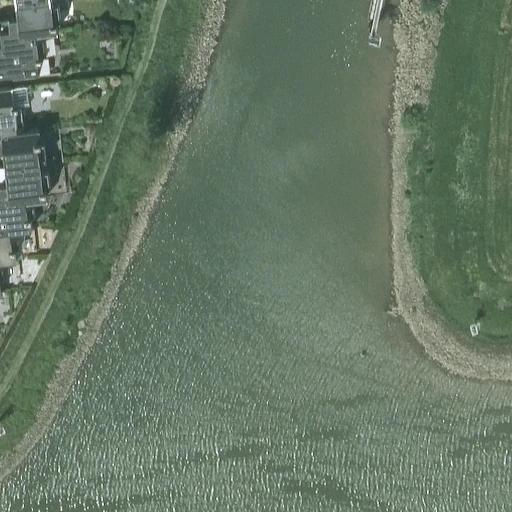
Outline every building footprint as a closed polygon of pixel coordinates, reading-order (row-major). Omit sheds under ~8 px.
[(59,0),(18,0),(20,8),(17,8),(18,15),(0,17),(0,30),(4,30),(4,29),(19,28),(20,33),(48,30),(48,31),(58,29),(56,18),(60,17),(58,0),(59,0)] [(49,37),(48,31),(48,30),(20,33),(19,28),(4,29),(4,30),(5,42),(0,42),(0,72),(13,71),(13,77),(39,74),(37,58),(41,57),(41,55),(45,55),(43,38),(49,37)] [(0,137),(3,137),(2,131),(31,128),(31,127),(30,121),(23,121),(22,104),(29,103),(27,85),(0,87),(0,137)] [(39,126),(31,127),(31,128),(2,131),(3,137),(0,137),(0,149),(3,149),(4,156),(7,155),(8,164),(5,165),(53,160),(52,153),(46,154),(45,137),(41,137),(39,126)] [(53,166),(53,160),(5,165),(5,166),(8,166),(9,175),(6,175),(7,182),(0,182),(0,194),(9,193),(9,199),(39,196),(39,197),(47,196),(46,184),(50,184),(48,167),(53,166)] [(39,203),(39,197),(39,196),(9,199),(9,193),(0,194),(0,229),(23,227),(23,228),(32,226),(31,215),(34,215),(33,204),(39,203)] [(24,234),(23,228),(23,227),(0,229),(0,258),(8,258),(16,257),(15,246),(19,246),(18,234),(24,234)] [(8,264),(8,258),(0,258),(0,287),(1,287),(0,276),(4,275),(3,264),(8,264)]
